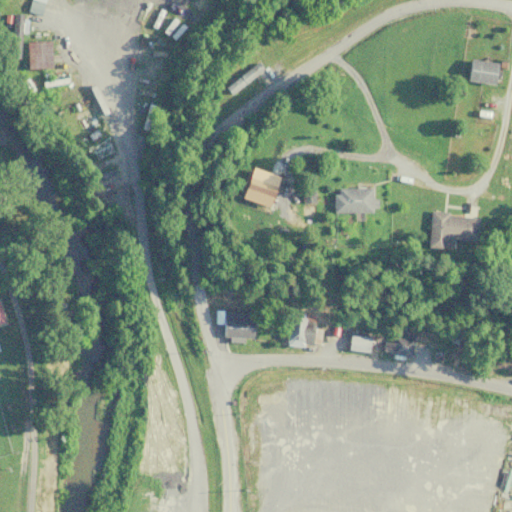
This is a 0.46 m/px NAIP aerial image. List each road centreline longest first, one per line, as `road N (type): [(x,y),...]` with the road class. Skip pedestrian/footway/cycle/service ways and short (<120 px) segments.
road 1 (residential): [(224,373),(196,282),(187,201),(195,160),(222,130),(383,23),(437,7),(511,7)]
road 2 (residential): [(511,379),(372,359),(260,360),(224,373)]
road 3 (residential): [(232,511),(224,373)]
